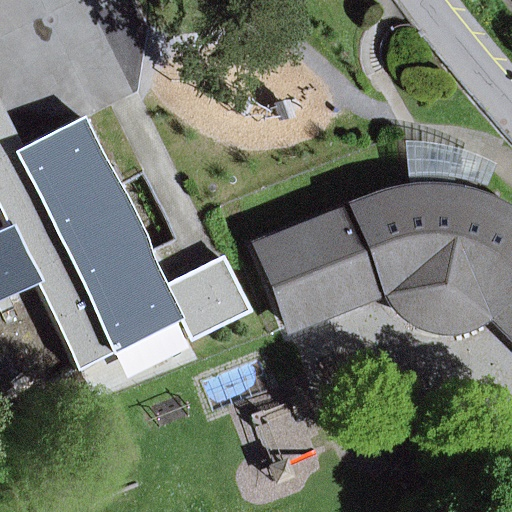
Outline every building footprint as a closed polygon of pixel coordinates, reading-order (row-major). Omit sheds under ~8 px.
[(0,161),(18,153),(0,115),(0,161)] [(176,318),(171,308),(161,288),(146,258),(112,188),(80,122),(18,153),(0,161),(0,214),(76,368),(176,318)] [(472,186),(482,188),(491,165),(448,149),(400,143),(405,194),(443,193),(448,170),(474,176),(472,186)] [(370,201),(256,247),(288,327),(382,289),(401,314),(433,328),(462,326),(485,311),(511,337),(511,221),(495,210),(469,199),(472,186),(474,176),(448,170),(443,193),(405,194),(370,201)] [(177,242),(143,173),(112,188),(146,258),(177,242)] [(171,308),(176,318),(187,341),(246,312),(220,259),(193,272),(203,292),(171,308)] [(171,308),(203,292),(193,272),(161,288),(171,308)]
